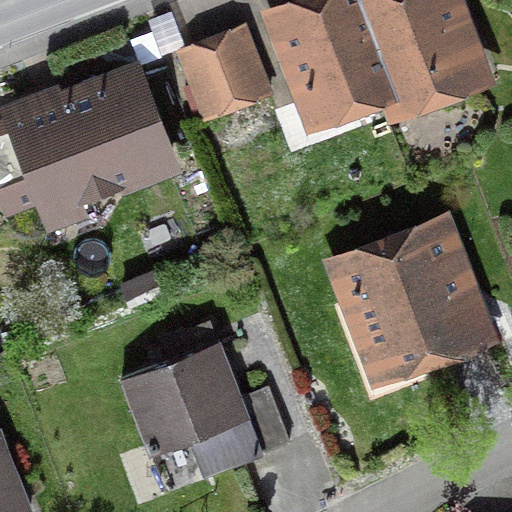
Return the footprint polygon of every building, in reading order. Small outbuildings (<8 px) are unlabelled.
[(384,76),(361,9),(357,0),(342,0),(281,21),(308,101),(384,76)] [(386,0),(361,9),(384,76),(393,104),(475,77),(449,0),(386,0)] [(243,41),(184,63),(205,118),(264,96),(243,41)] [(11,128),(0,131),(0,198),(9,224),(43,212),(52,236),(88,223),(82,207),(175,174),(136,69),(6,116),(11,128)] [(444,239),(345,278),(386,381),(485,342),(444,239)] [(221,352),(124,391),(151,459),(193,442),(207,476),(287,444),(268,398),(243,408),(221,352)] [(0,511),(30,511),(0,437),(0,511)]
